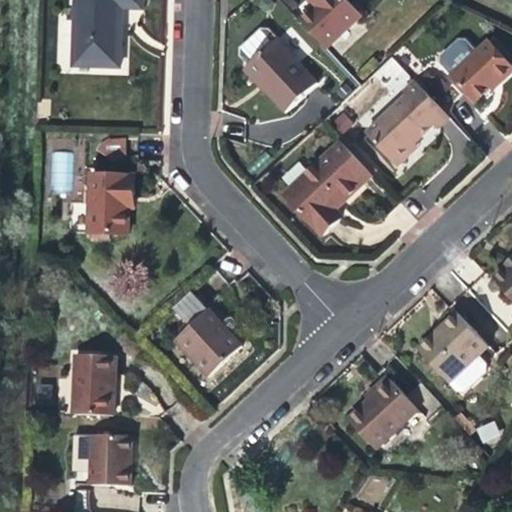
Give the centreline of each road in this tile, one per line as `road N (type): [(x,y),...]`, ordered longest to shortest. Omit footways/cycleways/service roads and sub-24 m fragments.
road 1 (residential): [(339,326),(197,166),(190,131),(195,0)]
road 2 (residential): [(339,326),(196,462),(191,511)]
road 3 (residential): [(511,165),(339,326)]
